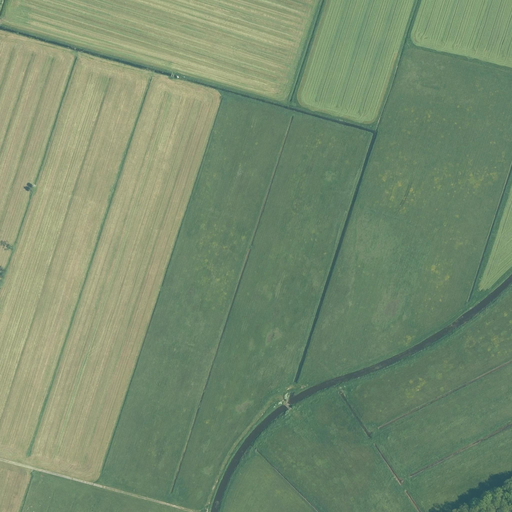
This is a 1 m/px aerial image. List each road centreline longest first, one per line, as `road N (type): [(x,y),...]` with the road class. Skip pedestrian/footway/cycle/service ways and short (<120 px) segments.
road 1 (track): [(193,511),(0,460)]
road 2 (track): [(279,398),(229,454),(201,511)]
